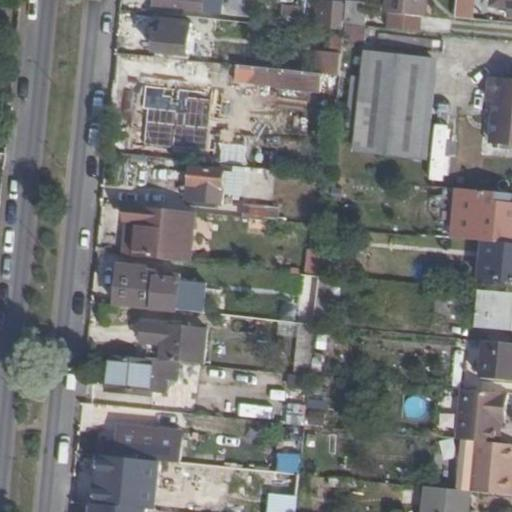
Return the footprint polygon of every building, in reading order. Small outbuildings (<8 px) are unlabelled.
[(155,0),(155,6),(203,11),(204,0),(155,0)] [(204,0),(203,11),(213,12),(214,3),(219,3),(219,0),(204,0)] [(348,1),(339,0),(324,0),(323,22),(345,24),(348,1)] [(345,24),(367,26),(369,1),(357,0),(347,0),(348,1),(345,24)] [(388,0),(387,11),(428,15),(429,0),(388,0)] [(156,52),(190,55),(193,23),(164,20),(163,29),(162,34),(158,33),(156,52)] [(200,23),(199,54),(212,55),(212,23),(200,23)] [(343,53),(344,35),(333,34),(330,52),(343,53)] [(359,153),(425,159),(436,60),(369,52),(359,153)] [(324,74),(237,65),(236,81),(323,91),(324,74)] [(511,77),(494,76),(492,97),(499,98),(496,140),(511,141),(511,77)] [(210,131),(246,135),(249,97),(214,94),(210,131)] [(499,98),(492,97),(489,139),(496,140),(499,98)] [(246,166),(212,163),(212,167),(193,165),(190,201),(225,205),(227,191),(243,193),(246,166)] [(499,241),(511,242),(511,202),(504,202),(499,241)] [(247,215),(280,218),(281,206),(248,203),(247,215)] [(136,257),(179,261),(183,211),(141,206),(129,205),(127,222),(140,223),(136,257)] [(127,222),(123,256),(136,257),(140,223),(127,222)] [(313,251),(324,252),(326,231),(327,225),(316,224),(313,251)] [(338,232),(326,231),(324,252),(321,274),(333,277),(338,232)] [(511,281),(511,242),(499,241),(486,240),(482,279),(511,281)] [(311,273),(321,274),(324,252),(313,251),(311,273)] [(118,303),(179,309),(181,280),(160,278),(161,273),(150,272),(150,266),(135,265),(134,270),(121,269),(118,303)] [(310,273),(306,318),(317,319),(321,274),(311,273),(310,273)] [(317,319),(316,324),(335,326),(338,301),(331,300),(333,277),(321,274),(317,319)] [(462,289),(439,286),(437,314),(460,316),(462,289)] [(511,331),(511,293),(483,290),(480,328),(511,331)] [(208,330),(147,324),(145,342),(146,342),(145,358),(169,361),(205,364),(208,330)] [(325,370),(325,350),(313,350),(314,326),(280,325),(280,338),(298,339),(297,369),(325,370)] [(511,382),(511,342),(488,340),(484,380),(511,382)] [(460,350),(456,388),(459,389),(462,389),(466,350),(460,350)] [(145,358),(111,355),(108,388),(150,393),(152,383),(168,384),(169,361),(145,358)] [(201,383),(236,385),(237,372),(202,370),(201,383)] [(246,372),(244,384),(276,389),(278,377),(246,372)] [(292,386),(310,388),(312,374),(293,372),(292,386)] [(509,416),(511,394),(462,389),(459,389),(454,437),(465,437),(478,438),(500,440),(501,424),(502,415),(509,416)] [(99,444),(98,456),(113,457),(138,459),(159,461),(178,463),(181,434),(121,428),(119,446),(99,444)] [(476,490),(511,493),(511,441),(500,440),(478,438),(465,437),(464,453),(460,452),(459,472),(462,472),(461,489),(473,490),(476,490)] [(113,457),(98,456),(96,468),(111,471),(113,457)] [(138,459),(136,475),(157,477),(159,461),(138,459)] [(267,482),(263,511),(287,511),(290,485),(267,482)] [(426,485),(423,511),(473,511),(476,490),(473,490),(461,489),(426,485)] [(149,511),(150,509),(95,503),(94,511),(149,511)] [(298,511),(307,511),(308,504),(299,503),(298,511)]
